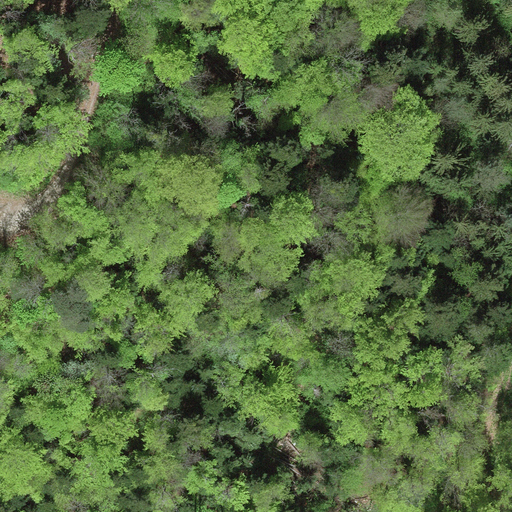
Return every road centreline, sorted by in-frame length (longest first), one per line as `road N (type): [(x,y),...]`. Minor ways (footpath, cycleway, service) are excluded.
road 1 (track): [(118,0),(64,179),(36,216),(0,232)]
road 2 (track): [(443,511),(481,455),(511,341)]
